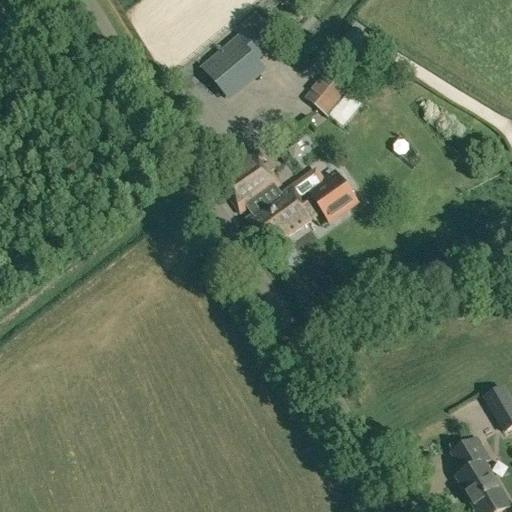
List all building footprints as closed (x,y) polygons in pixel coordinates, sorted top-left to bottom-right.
[(231,105),(268,73),(258,61),(267,53),(256,40),(247,49),(238,38),(200,70),(231,105)] [(331,119),(350,94),(326,75),(306,100),(331,119)] [(408,142),(399,148),(416,170),(424,163),(408,142)] [(331,223),(357,205),(341,180),(304,206),(292,189),(281,197),(276,191),(282,187),(258,154),(219,182),(242,215),(251,208),(255,214),(248,220),(269,250),(314,219),(312,216),(322,209),(331,223)] [(320,175),(299,187),(305,198),(326,185),(320,175)] [(511,402),(503,386),(483,398),(503,434),(511,429),(511,402)] [(474,511),(505,511),(509,510),(483,465),(488,462),(476,441),(451,455),(463,475),(456,479),(474,511)]
